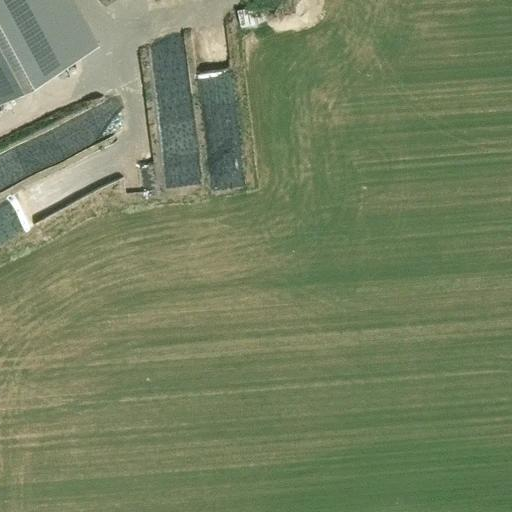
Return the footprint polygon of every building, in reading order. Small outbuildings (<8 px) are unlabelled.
[(0,0),(0,95),(93,45),(69,0),(0,0)] [(252,22),(271,181),(297,178),(277,19),(252,22)] [(234,45),(222,48),(227,65),(239,62),(234,45)] [(193,90),(191,51),(167,52),(169,91),(193,90)] [(244,103),(216,104),(220,184),(248,182),(244,103)]
